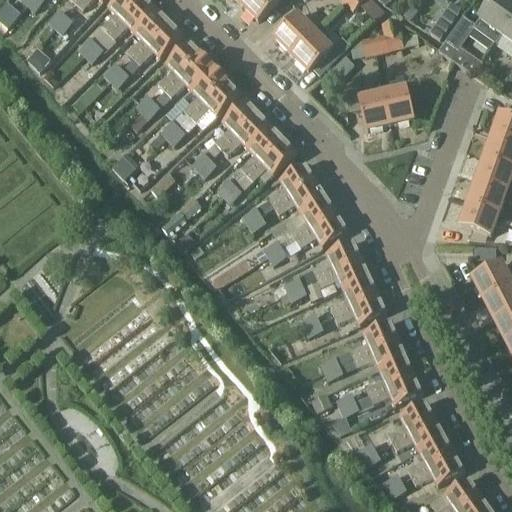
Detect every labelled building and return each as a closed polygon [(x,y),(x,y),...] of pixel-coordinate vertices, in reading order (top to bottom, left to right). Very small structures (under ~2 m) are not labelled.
[(28,10),(36,0),(25,0),(22,5),(28,10)] [(40,0),(36,0),(28,10),(35,16),(46,4),(40,0)] [(83,0),(77,7),(83,13),(94,0),(103,7),(108,0),(83,0)] [(108,38),(144,3),(141,0),(120,0),(109,12),(116,19),(103,33),(108,38)] [(231,0),(241,9),(249,0),(231,0)] [(277,0),(249,0),(241,9),(258,26),(281,4),(277,0)] [(360,0),(351,0),(345,6),(353,15),(364,4),(360,0)] [(368,1),(361,7),(370,17),(378,10),(369,0),(368,1)] [(377,0),(386,9),(394,0),(393,0),(377,0)] [(502,42),(511,27),(511,11),(498,1),(480,27),(502,42)] [(135,39),(157,16),(144,3),(108,38),(115,45),(128,31),(135,39)] [(441,43),(462,14),(451,6),(430,35),(441,43)] [(0,10),(0,28),(5,32),(13,19),(0,10)] [(55,33),(66,21),(60,16),(50,28),(55,33)] [(134,62),(169,27),(157,16),(135,39),(141,45),(129,57),(134,62)] [(291,59),(314,37),(298,20),(275,42),(291,59)] [(66,21),(55,33),(63,39),(73,26),(66,21)] [(458,53),(475,30),(464,22),(446,45),(458,53)] [(401,39),(399,26),(397,26),(382,30),(384,40),(374,42),(377,59),(408,51),(405,38),(401,39)] [(169,27),(134,62),(141,68),(153,56),(160,64),(183,41),(169,27)] [(511,49),(511,27),(502,42),(511,49)] [(314,37),(291,59),(309,77),(331,55),(314,37)] [(377,59),(374,42),(362,45),(366,61),(377,59)] [(86,60),(97,50),(91,43),(80,54),(86,60)] [(166,96),(202,61),(188,47),(166,70),(172,77),(159,89),(166,96)] [(97,50),(86,60),(92,66),(103,55),(97,50)] [(191,96),(214,73),(202,61),(166,96),(171,101),(184,89),(191,96)] [(111,85),(122,74),(116,68),(105,80),(111,85)] [(191,120),(226,86),(214,73),(191,96),(198,103),(186,115),(191,120)] [(122,74),(111,85),(118,92),(129,80),(122,74)] [(226,86),(191,120),(198,127),(210,115),(217,122),(239,100),(226,86)] [(357,93),(345,96),(350,116),(361,114),(359,105),(357,93)] [(383,99),(390,130),(412,125),(405,94),(383,99)] [(366,136),(390,130),(383,99),(359,105),(361,114),(366,136)] [(144,117),(154,107),(147,100),(137,111),(144,117)] [(222,153),(258,119),(245,106),(223,128),(229,135),(216,146),(222,153)] [(154,107),(144,117),(149,122),(159,112),(154,107)] [(247,153),(270,131),(258,119),(222,153),(228,159),(241,146),(247,153)] [(492,141),(511,148),(511,123),(500,119),(492,141)] [(115,156),(138,137),(129,126),(107,145),(115,156)] [(168,143),(178,133),(172,127),(161,137),(168,143)] [(247,178),(282,144),(270,131),(247,153),(255,161),(242,173),(247,178)] [(178,133),(168,143),(174,150),(185,139),(178,133)] [(511,172),(511,148),(492,141),(484,162),(511,172)] [(282,144),(247,178),(253,184),(266,172),(273,180),(296,158),(282,144)] [(117,184),(133,173),(122,157),(106,168),(117,184)] [(199,175),(210,165),(204,158),(193,168),(199,175)] [(511,186),(511,182),(511,172),(484,162),(477,184),(494,190),(511,196),(511,186)] [(210,165),(199,175),(205,182),(217,172),(210,165)] [(275,211),(315,186),(305,170),(278,187),(284,195),(271,204),(275,211)] [(242,173),(229,186),(234,191),(247,178),(242,173)] [(158,200),(175,185),(168,178),(152,193),(158,200)] [(511,196),(494,190),(477,184),(468,207),(499,218),(504,205),(511,208),(511,196)] [(224,201),(234,191),(229,186),(219,196),(224,201)] [(298,218),(325,201),(315,186),(275,211),(280,218),(293,210),(298,218)] [(234,191),(224,201),(231,208),(241,198),(234,191)] [(297,245),(337,220),(325,201),(298,218),(305,229),(292,237),(297,245)] [(189,223),(201,211),(194,204),(182,216),(189,223)] [(271,204),(256,212),(257,213),(260,219),(275,211),(271,204)] [(490,243),(499,218),(468,207),(459,231),(490,243)] [(248,228),(261,220),(260,219),(257,213),(244,221),(248,228)] [(170,238),(186,225),(180,218),(164,231),(170,238)] [(261,220),(248,228),(253,237),(266,229),(261,220)] [(337,220),(297,245),(301,252),(314,244),(320,254),(347,236),(337,220)] [(318,284),(361,264),(352,245),(325,257),(331,270),(315,277),(318,284)] [(270,262),(283,254),(278,247),(265,255),(270,262)] [(283,254),(270,262),(273,269),(287,261),(283,254)] [(234,294),(256,285),(244,260),(223,270),(234,294)] [(262,267),(261,268),(265,274),(273,269),(270,262),(262,267)] [(342,294),(369,281),(361,264),(318,284),(323,293),(338,286),(342,294)] [(483,304),(510,289),(500,269),(472,283),(483,304)] [(335,320),(378,299),(369,281),(342,294),(347,306),(331,313),(335,320)] [(289,297),(303,291),(300,283),(286,289),(289,297)] [(494,324),(511,314),(511,292),(510,289),(483,304),(494,324)] [(303,291),(289,297),(293,306),(307,300),(303,291)] [(378,299),(335,320),(339,328),(354,320),(358,330),(386,318),(378,299)] [(505,346),(511,342),(511,314),(494,324),(505,346)] [(305,333),(319,327),(316,320),(302,326),(305,333)] [(319,327),(305,333),(309,342),(323,335),(319,327)] [(356,366),(399,346),(390,327),(364,338),(368,349),(352,356),(356,366)] [(380,375),(407,364),(399,346),(356,366),(359,373),(376,366),(380,375)] [(327,378),(340,372),(336,364),(323,370),(327,378)] [(370,400),(414,381),(407,364),(380,375),(384,385),(367,393),(370,400)] [(340,372),(327,378),(330,386),(343,380),(340,372)] [(414,381),(370,400),(374,409),(391,401),(395,411),(422,399),(414,381)] [(342,413),(355,407),(352,399),(338,405),(342,413)] [(318,416),(332,410),(327,400),(314,406),(318,416)] [(355,407),(342,413),(346,421),(359,415),(355,407)] [(394,448),(435,425),(426,407),(400,421),(405,431),(389,439),(394,448)] [(419,457),(445,442),(435,425),(394,448),(398,455),(414,447),(419,457)] [(413,483),(455,460),(445,442),(419,457),(424,466),(408,475),(413,483)] [(363,464),(377,457),(372,449),(359,456),(363,464)] [(377,457),(363,464),(367,471),(380,464),(377,457)] [(455,460),(413,483),(417,490),(433,481),(438,491),(464,477),(455,460)] [(376,485),(393,476),(391,472),(374,482),(376,485)] [(390,496),(403,488),(399,480),(385,488),(390,496)] [(464,511),(480,501),(468,484),(444,500),(452,511),(450,511),(464,511)] [(394,503),(400,499),(407,495),(403,488),(390,496),(394,503)] [(394,503),(401,511),(410,511),(431,499),(428,494),(417,501),(416,498),(403,505),(400,499),(394,503)] [(488,511),(480,501),(464,511),(488,511)]
